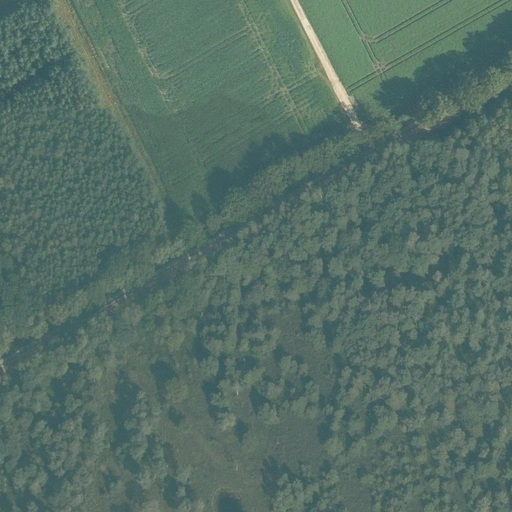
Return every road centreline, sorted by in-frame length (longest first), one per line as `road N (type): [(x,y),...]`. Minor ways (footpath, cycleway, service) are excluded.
road 1 (track): [(0,370),(511,79)]
road 2 (track): [(372,158),(294,0)]
